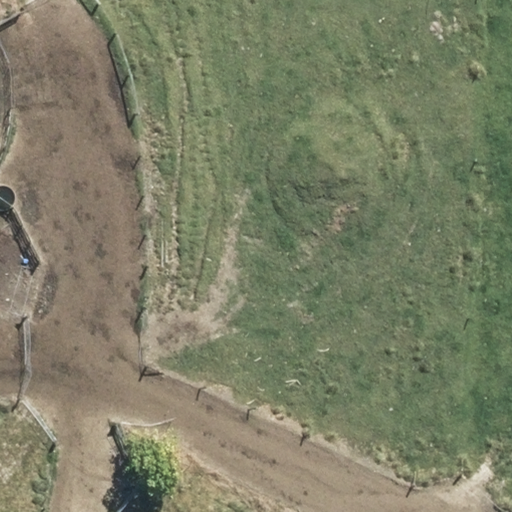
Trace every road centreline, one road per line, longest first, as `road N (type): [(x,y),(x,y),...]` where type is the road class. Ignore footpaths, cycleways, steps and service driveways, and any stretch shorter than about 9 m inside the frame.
road 1 (unknown): [(40,306),(511,499)]
road 2 (unknown): [(19,511),(40,306)]
